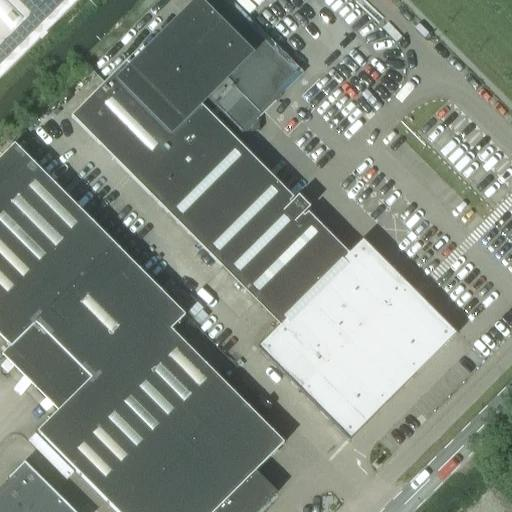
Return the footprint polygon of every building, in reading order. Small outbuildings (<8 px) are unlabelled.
[(0,0),(0,80),(80,0),(0,0)] [(303,74),(229,0),(204,0),(200,4),(197,1),(145,51),(142,47),(71,118),(229,277),(300,207),(235,142),(243,134),(259,132),(258,119),(303,74)] [(0,159),(0,339),(10,349),(65,405),(80,420),(170,331),(184,317),(14,146),(0,159)] [(300,207),(229,277),(278,327),(256,349),(348,442),(456,335),(362,241),(348,254),(300,207)] [(258,511),(276,494),(255,473),(283,445),(170,331),(80,420),(65,405),(36,434),(114,511),(258,511)] [(0,493),(19,511),(36,511),(54,495),(23,465),(6,482),(0,487),(0,493)] [(0,511),(19,511),(0,493),(0,511)] [(36,511),(71,511),(54,495),(36,511)]
